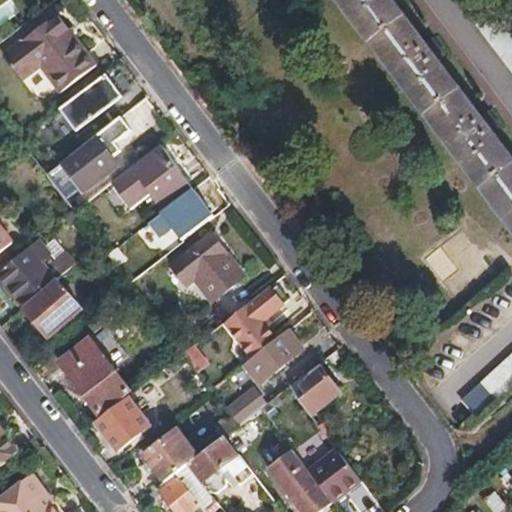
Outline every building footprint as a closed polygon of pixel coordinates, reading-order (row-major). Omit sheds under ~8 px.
[(11,0),(5,0),(0,4),(0,26),(20,11),(11,0)] [(335,0),(511,231),(511,159),(492,132),(498,127),(487,114),(481,118),(436,59),(442,55),(431,41),(425,45),(390,0),(335,0)] [(511,38),(483,0),(457,0),(511,72),(511,38)] [(57,12),(3,54),(22,79),(42,64),(63,91),(98,64),(57,12)] [(115,71),(99,84),(106,94),(123,80),(115,71)] [(116,119),(60,162),(84,192),(118,166),(106,151),(128,134),(116,119)] [(32,131),(19,141),(40,168),(53,157),(32,131)] [(161,144),(111,183),(131,208),(150,194),(164,213),(168,209),(193,190),(194,189),(161,144)] [(61,178),(53,184),(74,211),(82,205),(61,178)] [(193,190),(168,209),(178,223),(172,228),(183,242),(215,217),(193,190)] [(0,251),(11,243),(0,228),(0,251)] [(211,234),(170,266),(186,287),(195,280),(212,303),(245,278),(211,234)] [(39,243),(0,274),(0,279),(21,304),(34,292),(38,297),(57,281),(70,270),(60,259),(48,269),(41,261),(49,255),(39,243)] [(117,248),(108,255),(118,268),(126,261),(117,248)] [(38,297),(25,309),(50,338),(82,310),(57,281),(38,297)] [(270,287),(224,323),(251,359),(275,341),(263,324),(289,303),(277,287),(273,291),(270,287)] [(251,359),(246,363),(261,383),(305,349),(290,330),(275,341),(251,359)] [(134,338),(115,353),(127,367),(137,359),(140,363),(148,356),(134,338)] [(83,346),(61,363),(99,413),(129,390),(100,353),(92,358),(83,346)] [(194,346),(184,354),(197,370),(207,362),(194,346)] [(340,348),(328,358),(336,368),(348,359),(340,348)] [(511,358),(496,374),(510,388),(511,385),(511,358)] [(320,364),(289,387),(311,416),(342,393),(320,364)] [(150,380),(137,390),(143,398),(156,387),(150,380)] [(480,389),(466,398),(475,412),(490,403),(480,389)] [(252,396),(230,413),(240,425),(261,409),(252,396)] [(130,399),(98,424),(119,451),(151,426),(143,416),(148,412),(139,401),(134,405),(130,399)] [(240,425),(227,435),(242,455),(249,450),(253,454),(267,443),(263,439),(273,431),(266,421),(270,419),(262,408),(261,409),(240,425)] [(330,417),(318,426),(329,440),(340,431),(330,417)] [(179,428),(144,455),(166,483),(190,464),(200,456),(179,428)] [(0,465),(18,452),(3,433),(0,434),(0,465)] [(200,456),(190,464),(211,493),(219,493),(227,486),(228,480),(220,469),(225,465),(242,486),(255,476),(225,436),(200,456)] [(336,448),(308,470),(333,504),(362,483),(336,448)] [(293,450),(269,468),(301,511),(322,511),(333,504),(308,470),(293,450)] [(166,483),(161,486),(165,491),(163,493),(175,508),(173,510),(172,511),(194,511),(201,507),(204,511),(217,511),(222,508),(211,493),(190,464),(166,483)] [(30,473),(0,496),(0,511),(54,511),(42,496),(45,493),(30,473)] [(60,511),(45,493),(42,496),(54,511),(60,511)]
